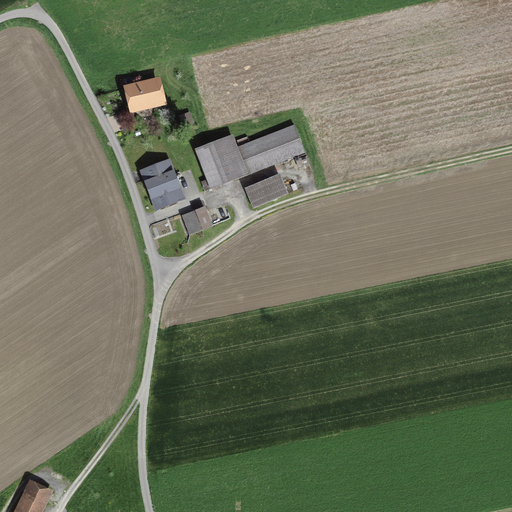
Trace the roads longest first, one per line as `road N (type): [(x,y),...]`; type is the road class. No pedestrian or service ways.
road 1 (residential): [(150,511),(141,435),(157,280),(43,20),(18,12),(0,19)]
road 2 (track): [(157,280),(239,221),(320,193),(511,151)]
